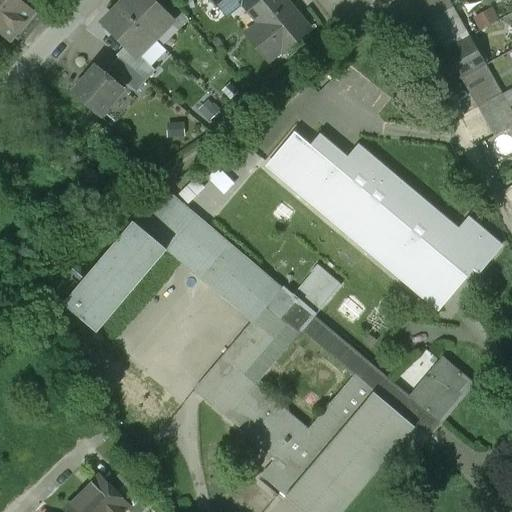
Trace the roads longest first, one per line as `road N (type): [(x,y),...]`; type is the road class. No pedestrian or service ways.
road 1 (residential): [(83,0),(0,97)]
road 2 (residential): [(26,511),(115,425)]
